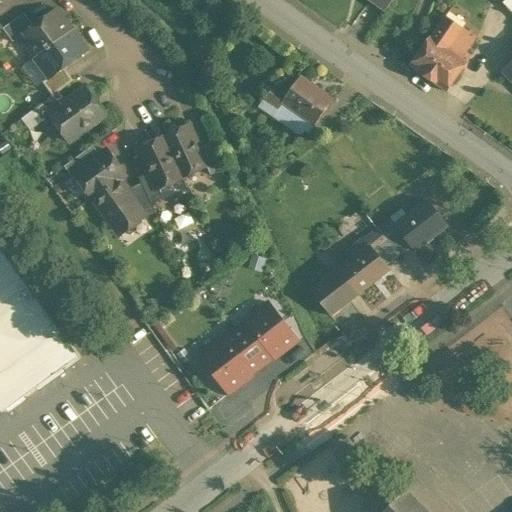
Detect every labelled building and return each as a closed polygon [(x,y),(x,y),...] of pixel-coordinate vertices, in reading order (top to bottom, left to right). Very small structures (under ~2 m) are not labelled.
[(0,0),(0,12),(17,0),(0,0)] [(34,26),(21,36),(36,57),(72,30),(57,10),(34,26)] [(4,28),(3,28),(13,42),(21,36),(34,26),(24,13),(4,28)] [(446,16),(412,66),(447,91),(467,63),(461,59),(476,37),(446,16)] [(72,30),(36,57),(51,77),(64,67),(87,51),(72,30)] [(511,62),(503,72),(511,80),(511,62)] [(64,67),(51,77),(43,83),(53,96),(59,92),(74,81),(64,67)] [(333,100),(301,77),(285,98),(272,88),(264,100),(278,110),(283,103),(310,122),(315,126),(333,100)] [(67,103),(50,116),(50,117),(51,116),(68,140),(69,141),(105,115),(104,114),(87,91),(87,90),(86,89),(67,103)] [(53,96),(35,109),(44,121),(50,116),(67,103),(59,92),(53,96)] [(278,110),(264,100),(257,111),(298,139),(307,126),(310,122),(283,103),(278,110)] [(188,127),(165,137),(164,137),(183,178),(184,178),(183,177),(207,166),(199,148),(189,126),(188,126),(188,127)] [(298,139),(291,148),(301,157),(324,139),(307,126),(298,139)] [(163,138),(140,149),(139,149),(150,172),(158,189),(159,189),(182,178),(183,178),(164,137),(163,138)] [(224,170),(211,142),(199,148),(207,166),(211,175),(224,170)] [(93,146),(65,167),(72,177),(78,173),(77,173),(100,156),(93,146)] [(100,156),(77,173),(78,173),(95,197),(120,178),(121,179),(124,176),(115,164),(117,162),(108,150),(100,156)] [(150,172),(139,177),(152,204),(163,199),(159,189),(158,189),(150,172)] [(120,178),(95,197),(120,232),(143,216),(125,191),(128,189),(121,179),(120,178)] [(141,183),(128,190),(143,216),(144,218),(155,213),(141,183)] [(407,217),(396,225),(401,232),(415,250),(447,226),(427,201),(407,217)] [(401,210),(391,218),(391,219),(378,229),(388,242),(401,232),(396,225),(407,217),(401,210)] [(378,229),(354,247),(359,254),(370,245),(376,252),(388,242),(378,229)] [(388,242),(376,252),(387,265),(399,256),(388,242)] [(376,252),(370,245),(359,254),(339,270),(359,295),(390,270),(387,265),(376,252)] [(0,251),(0,402),(0,403),(5,410),(77,358),(0,251)] [(339,269),(311,291),(331,316),(359,295),(339,270),(339,269)] [(298,341),(269,303),(245,321),(273,357),(275,359),(298,341)] [(273,357),(247,323),(236,331),(263,366),(273,357)] [(263,366),(236,331),(225,339),(252,374),(263,366)] [(225,339),(224,338),(200,356),(229,394),(253,376),(252,374),(225,339)] [(427,511),(406,491),(385,511),(384,511),(427,511)]
